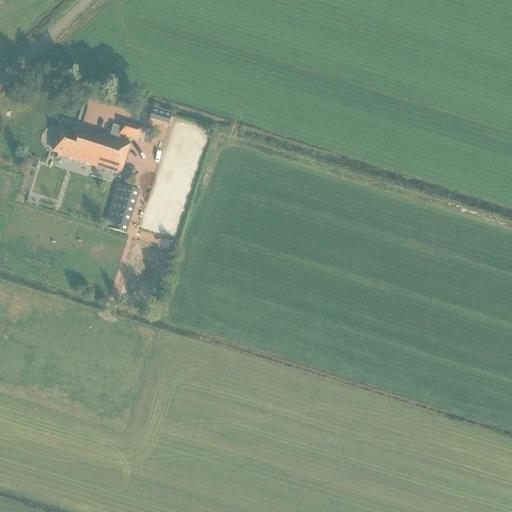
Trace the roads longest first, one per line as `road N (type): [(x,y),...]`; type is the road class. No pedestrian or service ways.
road 1 (unknown): [(26,57),(154,128),(136,225)]
road 2 (unclassified): [(0,82),(88,0)]
